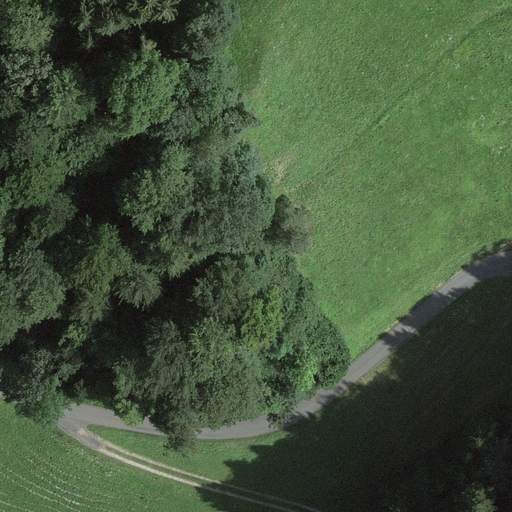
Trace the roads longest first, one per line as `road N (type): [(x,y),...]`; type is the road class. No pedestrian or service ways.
road 1 (unclassified): [(0,387),(158,425),(260,425),(327,393),(463,282),(511,264)]
road 2 (track): [(302,511),(126,462),(82,436),(50,403)]
